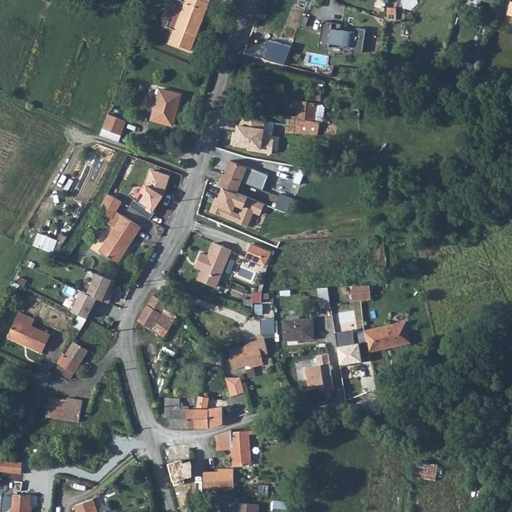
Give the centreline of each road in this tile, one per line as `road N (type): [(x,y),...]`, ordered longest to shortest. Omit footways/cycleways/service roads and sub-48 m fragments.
road 1 (unclassified): [(124,341),(136,302),(177,232),(249,0)]
road 2 (residential): [(152,435),(333,406),(479,436)]
